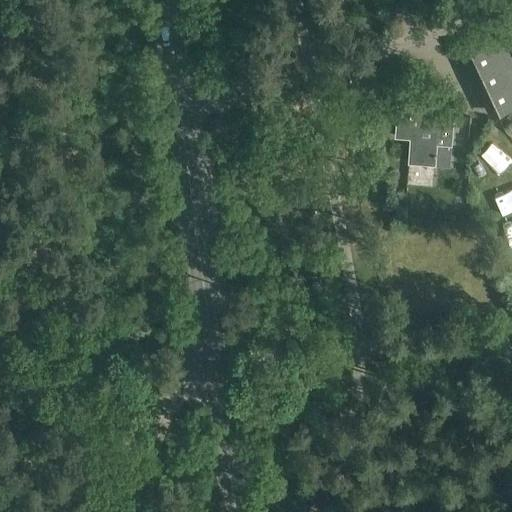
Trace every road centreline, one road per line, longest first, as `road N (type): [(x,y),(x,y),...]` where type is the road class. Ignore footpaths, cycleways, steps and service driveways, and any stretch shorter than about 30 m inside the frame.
road 1 (secondary): [(236,511),(169,0)]
road 2 (track): [(210,325),(168,400),(122,511)]
